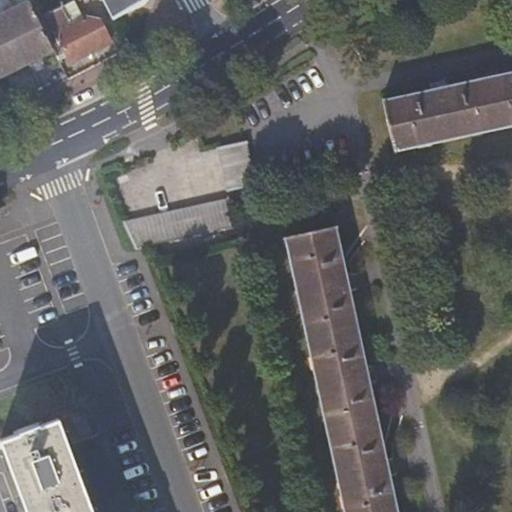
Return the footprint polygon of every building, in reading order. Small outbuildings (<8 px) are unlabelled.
[(0,16),(0,75),(51,50),(36,18),(27,0),(7,0),(12,10),(0,16)] [(100,0),(110,18),(142,2),(142,0),(100,0)] [(36,18),(51,50),(55,58),(64,54),(69,64),(109,43),(99,20),(82,17),(70,23),(61,6),(36,18)] [(511,71),(376,100),(387,149),(511,122),(511,71)] [(244,139),(216,145),(226,188),(254,182),(244,139)] [(147,229),(152,243),(234,225),(227,197),(124,220),(130,232),(147,229)] [(130,232),(124,220),(121,221),(132,247),(152,243),(147,229),(130,232)] [(344,511),(393,511),(371,412),(328,225),(280,234),(288,269),(344,511)] [(92,511),(57,417),(1,438),(28,511),(92,511)]
